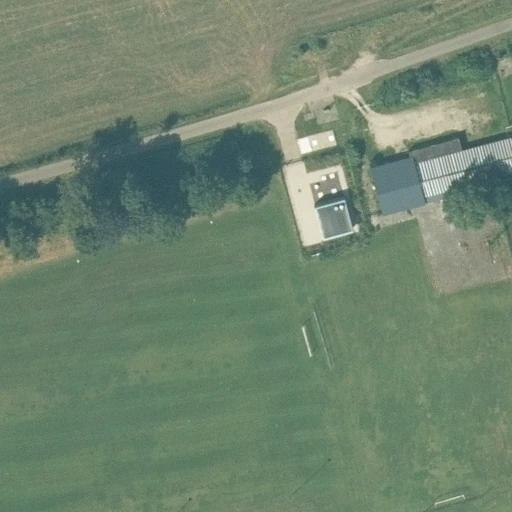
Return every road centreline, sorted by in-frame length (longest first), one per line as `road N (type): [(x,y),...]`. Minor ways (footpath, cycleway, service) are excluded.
road 1 (unclassified): [(0,186),(330,88),(511,24)]
road 2 (track): [(330,88),(483,0)]
